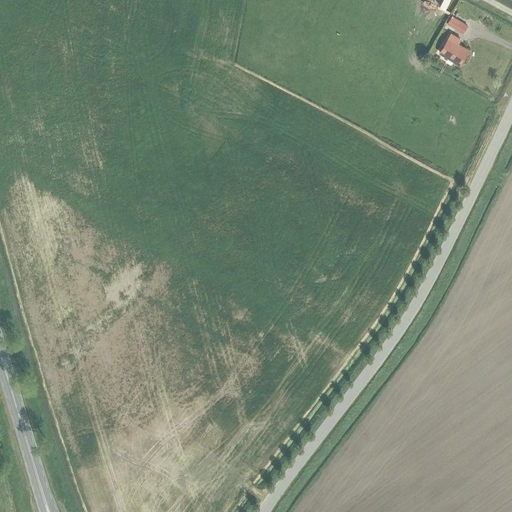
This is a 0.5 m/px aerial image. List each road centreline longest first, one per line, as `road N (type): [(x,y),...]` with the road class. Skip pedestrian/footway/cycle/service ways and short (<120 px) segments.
road 1 (unclassified): [(267,511),(425,287),(511,117)]
road 2 (primary): [(34,470),(0,354)]
